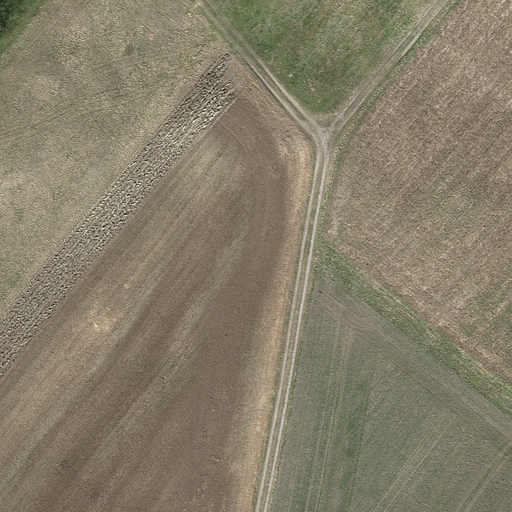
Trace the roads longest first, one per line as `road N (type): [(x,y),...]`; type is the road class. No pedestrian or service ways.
road 1 (track): [(259,511),(324,141),(445,0)]
road 2 (track): [(324,141),(302,134),(191,0)]
